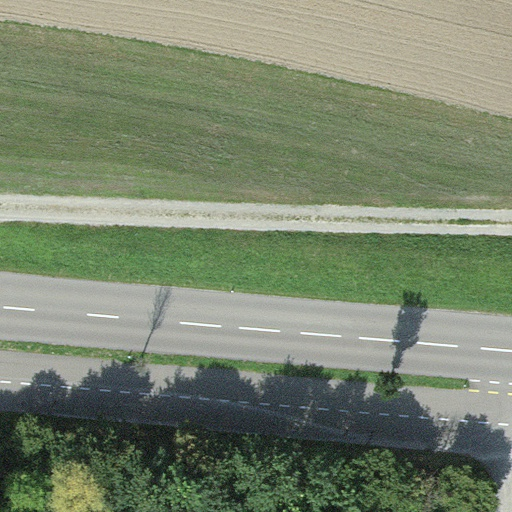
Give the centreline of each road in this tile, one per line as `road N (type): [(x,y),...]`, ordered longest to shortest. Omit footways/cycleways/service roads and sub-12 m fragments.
road 1 (primary): [(0,308),(511,353)]
road 2 (track): [(0,206),(511,226)]
